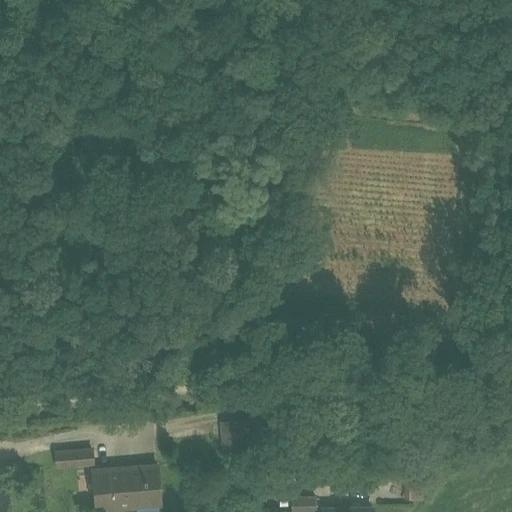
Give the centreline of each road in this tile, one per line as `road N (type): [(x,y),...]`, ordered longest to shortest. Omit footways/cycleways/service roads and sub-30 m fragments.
road 1 (unclassified): [(0,448),(227,418),(246,409),(254,391)]
road 2 (track): [(254,391),(511,404)]
road 3 (unclassified): [(0,403),(254,391)]
